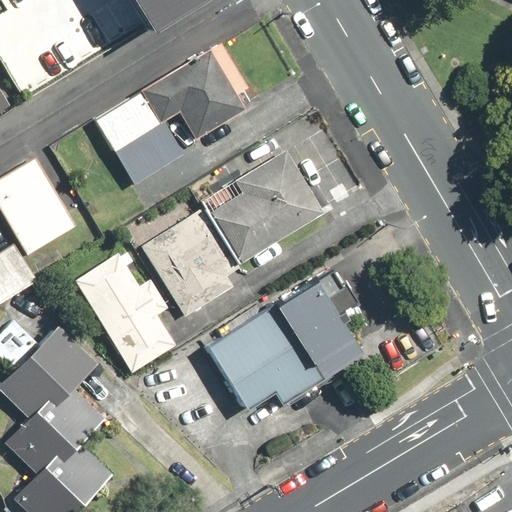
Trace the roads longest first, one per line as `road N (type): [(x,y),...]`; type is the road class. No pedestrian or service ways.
road 1 (tertiary): [(511,313),(328,0)]
road 2 (tertiary): [(511,398),(314,511)]
